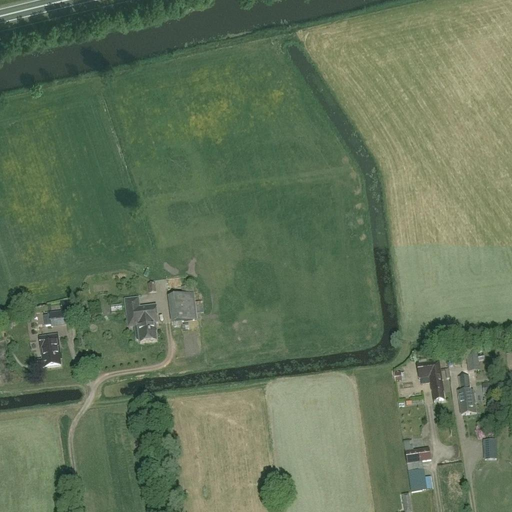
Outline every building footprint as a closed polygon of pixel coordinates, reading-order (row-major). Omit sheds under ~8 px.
[(195,315),(194,303),(192,287),(181,288),(182,296),(169,298),(172,324),(181,323),(196,321),(195,315)] [(138,299),(125,301),(128,328),(134,328),(136,339),(138,341),(139,341),(140,344),(156,341),(154,324),(159,324),(156,306),(139,308),(138,299)] [(66,313),(50,314),(52,328),(67,326),(66,313)] [(44,370),(49,369),(61,367),(60,361),(62,361),(62,356),(61,356),(58,337),(39,340),(43,362),(38,363),(39,370),(44,369),(44,370)] [(477,353),(467,354),(469,372),(479,371),(477,353)] [(443,394),(445,393),(440,363),(418,367),(420,381),(430,379),(432,393),(434,392),(435,403),(444,402),(443,394)] [(469,378),(460,379),(462,393),(458,393),(462,417),(477,415),(474,391),(471,392),(469,378)] [(508,383),(483,386),(484,394),(509,391),(508,383)] [(406,453),(407,465),(422,463),(431,462),(429,450),(406,453)] [(496,453),(484,453),(484,461),(496,461),(496,453)] [(423,471),(408,473),(411,493),(426,491),(425,479),(423,471)]
